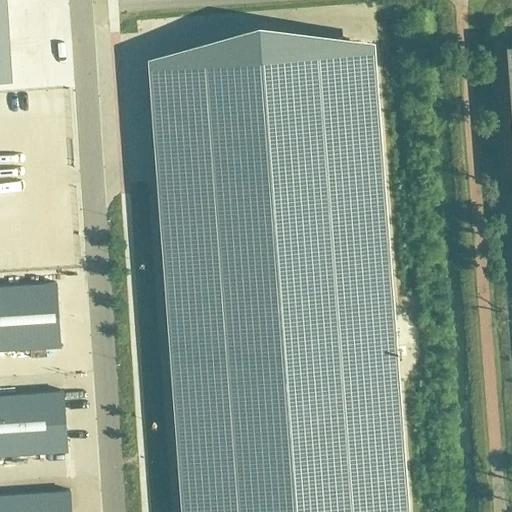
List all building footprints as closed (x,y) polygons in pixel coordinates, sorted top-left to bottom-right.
[(6,0),(0,0),(0,81),(11,81),(6,0)] [(395,511),(362,47),(241,56),(244,96),(191,100),(197,180),(171,182),(194,511),(395,511)] [(56,282),(0,285),(0,350),(60,346),(56,282)] [(0,395),(0,455),(67,451),(63,391),(0,395)] [(0,511),(71,511),(70,491),(0,495),(0,511)]
